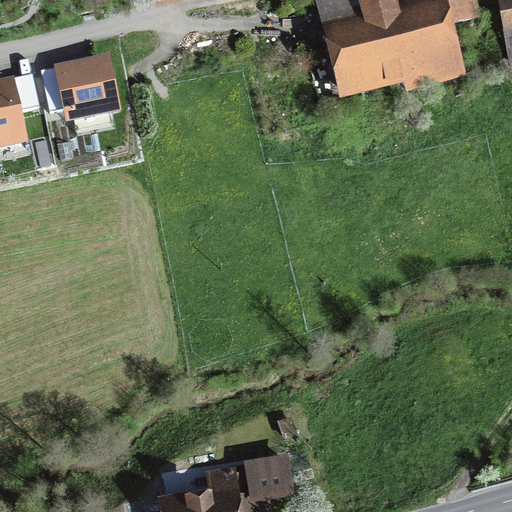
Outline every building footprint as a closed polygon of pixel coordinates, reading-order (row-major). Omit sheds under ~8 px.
[(358,0),(364,4),(368,23),(330,33),(344,87),(403,72),(407,90),(460,76),(456,59),(467,56),(458,22),(478,18),(473,0),(460,0),(395,16),(390,0),(358,0)] [(511,0),(498,0),(511,71),(511,0)] [(71,118),(113,109),(104,65),(42,78),(49,114),(69,110),(71,118)] [(33,81),(0,88),(0,144),(20,140),(14,114),(39,109),(33,81)] [(419,107),(407,116),(413,125),(426,116),(419,107)] [(295,435),(289,421),(280,424),(285,438),(295,435)] [(268,511),(266,495),(289,491),(284,461),(229,470),(228,478),(212,480),(214,495),(184,500),(185,507),(167,510),(166,511),(268,511)]
